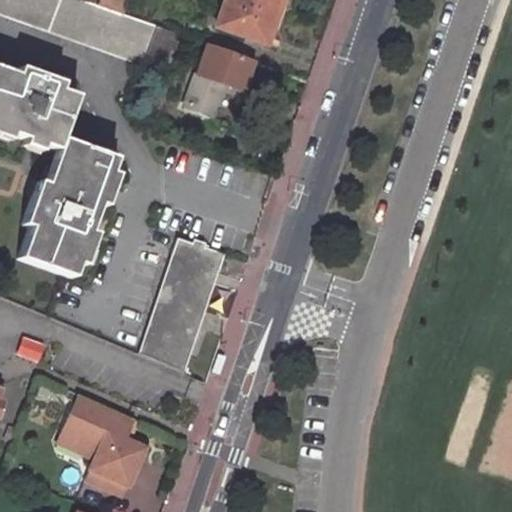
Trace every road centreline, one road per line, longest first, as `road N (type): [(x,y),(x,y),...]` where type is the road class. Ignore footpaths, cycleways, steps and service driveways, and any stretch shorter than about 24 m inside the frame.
road 1 (tertiary): [(377,0),(203,511)]
road 2 (unknown): [(103,310),(141,181),(303,232)]
